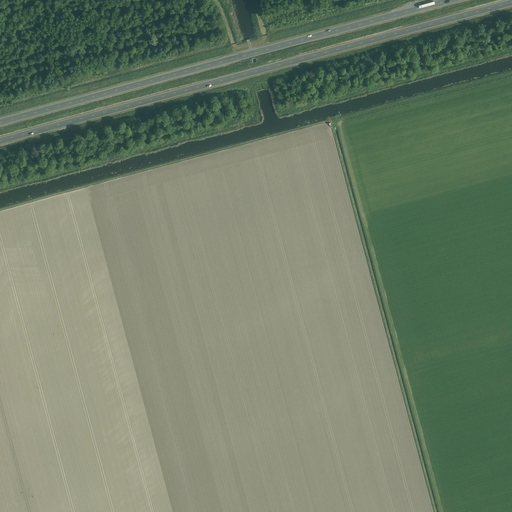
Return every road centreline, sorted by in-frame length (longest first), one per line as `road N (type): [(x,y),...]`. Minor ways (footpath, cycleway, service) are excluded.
road 1 (trunk): [(0,142),(511,3)]
road 2 (trunk): [(452,0),(0,123)]
